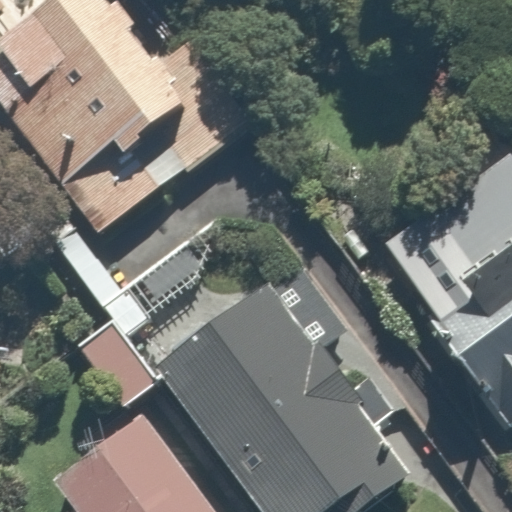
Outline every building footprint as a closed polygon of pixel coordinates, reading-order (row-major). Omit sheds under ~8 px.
[(186,0),(88,0),(0,66),(0,103),(105,243),(273,116),(186,0)] [(511,166),(404,249),(447,306),(427,322),(509,431),(511,428),(511,166)] [(283,285),(163,368),(262,511),(395,511),(426,491),(283,285)] [(121,332),(78,359),(114,415),(157,387),(121,332)] [(213,511),(152,425),(63,488),(80,511),(79,511),(213,511)]
